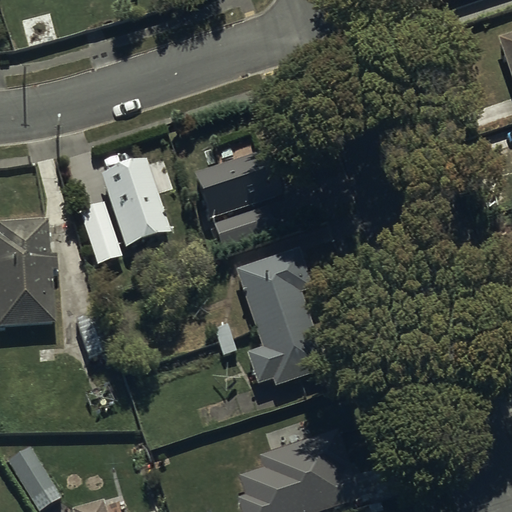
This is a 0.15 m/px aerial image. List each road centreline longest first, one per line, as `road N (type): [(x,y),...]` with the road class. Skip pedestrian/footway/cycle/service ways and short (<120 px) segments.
road 1 (residential): [(329,19),(496,511)]
road 2 (residential): [(329,19),(73,103),(0,116)]
